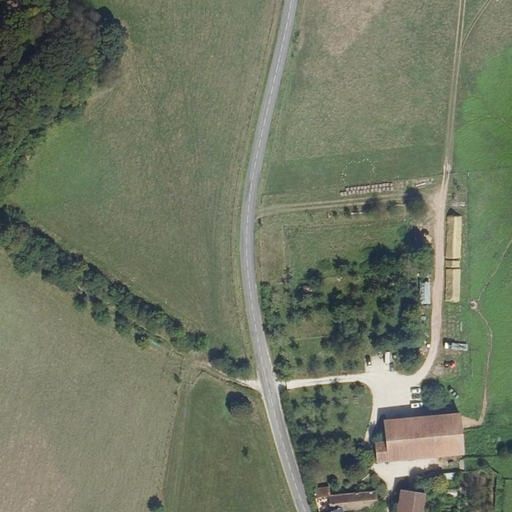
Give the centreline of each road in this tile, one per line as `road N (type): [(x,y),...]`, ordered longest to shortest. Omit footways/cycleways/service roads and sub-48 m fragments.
road 1 (secondary): [(290,0),(249,196),(246,261),(264,382),(304,511)]
road 2 (track): [(0,233),(228,377),(264,382)]
